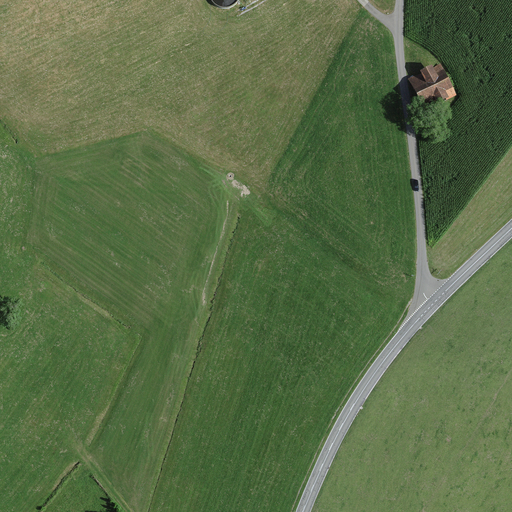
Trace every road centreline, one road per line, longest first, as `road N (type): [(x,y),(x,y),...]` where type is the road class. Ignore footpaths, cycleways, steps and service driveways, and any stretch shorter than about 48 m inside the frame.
road 1 (tertiary): [(400,0),(423,288),(432,304)]
road 2 (secondary): [(303,511),(352,407),(432,304)]
